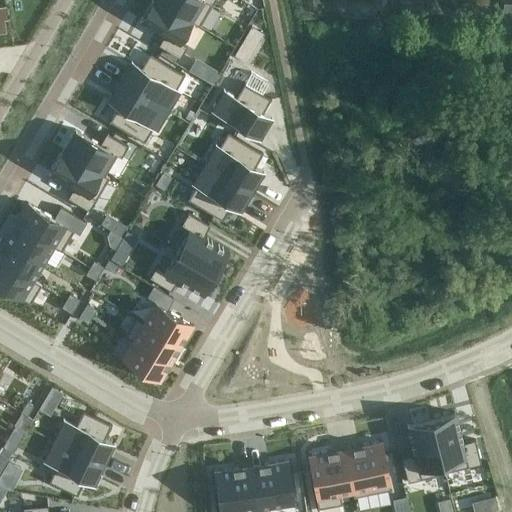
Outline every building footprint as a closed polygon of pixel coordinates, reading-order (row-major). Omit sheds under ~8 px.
[(158,0),(149,0),(139,17),(164,32),(157,43),(179,57),(186,45),(178,40),(190,20),(190,19),(158,0)] [(158,0),(190,19),(190,20),(198,25),(212,0),(158,0)] [(130,60),(118,80),(168,109),(179,90),(175,87),(183,73),(149,52),(140,67),(130,60)] [(118,80),(106,99),(117,105),(108,120),(143,141),(152,126),(156,129),(168,109),(118,80)] [(222,88),(210,108),(260,138),(272,118),(261,112),(270,97),(243,81),(234,96),(222,88)] [(74,127),(61,149),(103,174),(104,174),(116,153),(120,156),(127,144),(105,131),(99,143),(74,127)] [(214,142),(202,161),(252,191),(263,171),(253,165),(261,151),(226,130),(218,145),(214,142)] [(61,149),(48,170),(73,185),(67,196),(88,209),(108,176),(104,174),(103,174),(61,149)] [(195,183),(186,198),(221,219),(230,205),(240,211),(252,191),(202,161),(190,181),(195,183)] [(27,201),(15,222),(52,244),(52,245),(60,250),(73,229),(27,201)] [(189,227),(176,248),(215,271),(228,250),(202,235),(209,224),(187,211),(180,222),(189,227)] [(15,222),(5,239),(42,261),(52,245),(52,244),(15,222)] [(5,239),(0,246),(0,260),(32,279),(42,261),(5,239)] [(155,264),(148,276),(170,289),(176,277),(202,293),(215,271),(176,248),(163,270),(155,264)] [(107,258),(103,265),(113,271),(117,264),(107,258)] [(93,259),(89,265),(99,272),(103,265),(93,259)] [(0,260),(0,284),(29,302),(40,284),(32,279),(0,260)] [(89,265),(85,272),(95,278),(99,272),(89,265)] [(69,292),(65,298),(75,304),(79,298),(69,292)] [(65,298),(60,305),(70,311),(71,311),(75,304),(65,298)] [(85,301),(81,308),(92,314),(96,308),(86,302),(85,301)] [(143,320),(142,321),(180,343),(192,323),(154,301),(143,320)] [(81,308),(77,315),(78,315),(88,321),(92,314),(81,308)] [(134,316),(123,335),(131,339),(132,339),(169,361),(180,343),(142,321),(143,320),(134,316)] [(131,339),(121,357),(158,379),(169,361),(132,339),(131,339)] [(26,400),(19,410),(26,414),(33,404),(26,400)] [(62,418),(52,438),(104,464),(114,443),(103,438),(111,423),(82,409),(75,424),(62,418)] [(454,412),(430,418),(443,471),(467,465),(480,462),(474,437),(461,440),(454,412)] [(413,452),(400,455),(406,480),(419,477),(443,471),(430,418),(406,424),(413,452)] [(14,424),(10,431),(20,437),(24,430),(14,424)] [(10,431),(1,445),(12,451),(20,437),(10,431)] [(52,438),(42,459),(55,465),(47,480),(76,494),(83,479),(94,484),(104,464),(52,438)] [(381,439),(343,446),(352,490),(351,490),(352,495),(390,488),(381,439)] [(343,446),(306,453),(317,507),(341,502),(339,493),(351,490),(352,490),(343,446)] [(287,458),(250,463),(256,508),(293,502),(287,458)] [(250,463),(212,469),(218,511),(243,511),(243,509),(256,508),(250,463)]
